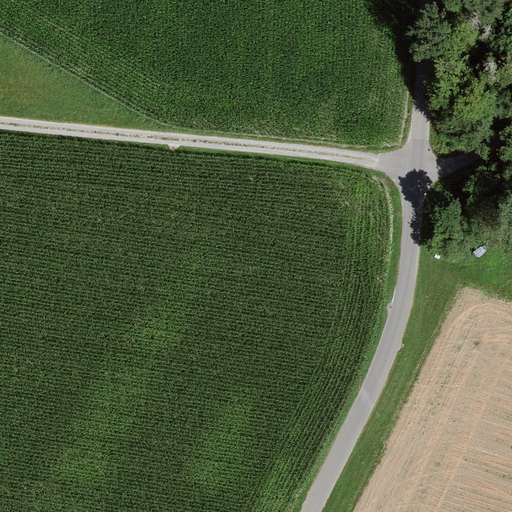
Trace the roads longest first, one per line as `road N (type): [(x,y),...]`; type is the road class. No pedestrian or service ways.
road 1 (unclassified): [(309,511),(392,335),(406,272),(426,0)]
road 2 (track): [(511,125),(468,157),(416,171),(361,156),(0,123)]
